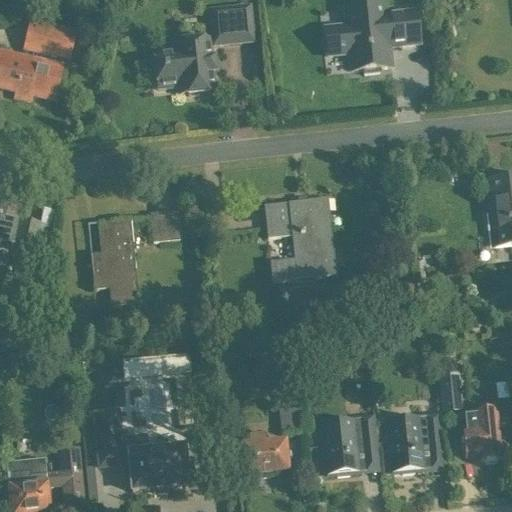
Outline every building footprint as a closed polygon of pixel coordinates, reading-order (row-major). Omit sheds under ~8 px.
[(212,60),(210,49),(253,44),(250,9),(222,12),(224,31),(211,32),(212,41),(175,45),(176,55),(154,57),(158,92),(179,89),(180,97),(187,96),(188,98),(208,95),(208,94),(215,93),(213,74),(215,74),(214,59),(212,60)] [(350,31),(328,33),(330,60),(352,58),(354,76),(365,75),(366,80),(382,79),(382,74),(393,73),(392,52),(422,50),(420,17),(389,20),(388,9),(348,13),(350,31)] [(0,58),(0,93),(16,96),(14,104),(28,107),(30,99),(53,104),(60,72),(37,67),(39,58),(67,64),(73,37),(29,28),(23,55),(25,55),(24,64),(0,58)] [(511,182),(488,185),(496,250),(511,248),(511,182)] [(328,203),(264,209),(267,243),(292,241),(294,264),(270,266),(272,287),(336,280),(328,203)] [(0,240),(14,244),(19,222),(5,219),(5,218),(0,217),(0,240)] [(177,219),(150,222),(153,247),(180,244),(177,219)] [(44,227),(19,222),(14,244),(12,251),(37,257),(44,227)] [(102,269),(92,270),(95,295),(109,293),(112,311),(140,308),(131,224),(97,228),(102,269)] [(351,290),(332,292),(335,313),(354,310),(351,290)] [(162,360),(163,376),(189,374),(188,358),(162,360)] [(459,373),(439,376),(441,415),(461,413),(459,373)] [(299,411),(277,414),(280,438),(302,435),(299,411)] [(465,437),(462,437),(464,460),(480,458),(480,465),(498,463),(498,456),(502,455),(507,449),(501,445),(496,446),(495,431),(497,430),(495,417),(493,417),(493,413),(475,415),(475,419),(464,420),(465,437)] [(115,414),(93,416),(98,469),(120,466),(120,464),(128,463),(131,494),(151,491),(151,493),(167,491),(167,490),(186,488),(186,480),(193,479),(192,463),(184,464),(182,449),(146,452),(145,436),(117,439),(115,414)] [(439,419),(386,424),(391,476),(423,473),(421,456),(442,454),(439,419)] [(373,421),(320,426),(326,479),(358,475),(356,458),(377,456),(373,421)] [(249,450),(242,451),(245,478),(256,477),(256,481),(275,480),(275,479),(274,474),(286,473),(284,461),(290,460),(290,454),(284,455),(283,446),(264,448),(263,440),(248,442),(249,450)] [(44,461),(4,465),(6,488),(4,488),(6,511),(47,511),(45,490),(62,488),(64,509),(83,506),(77,451),(58,453),(60,475),(45,477),(44,461)]
